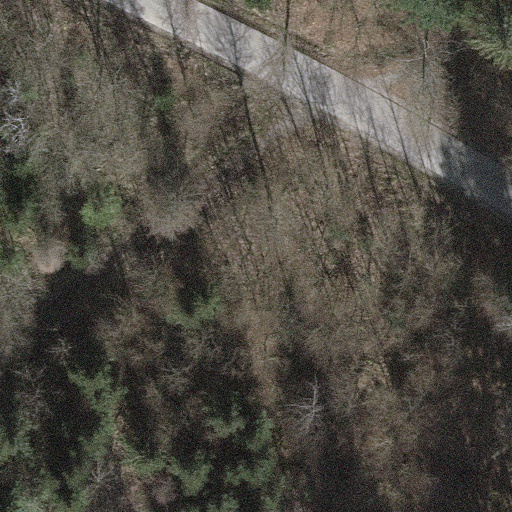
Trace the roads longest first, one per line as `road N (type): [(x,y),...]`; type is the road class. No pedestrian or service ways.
road 1 (unknown): [(511,31),(343,88),(0,354)]
road 2 (unclassified): [(511,190),(343,88),(142,0)]
